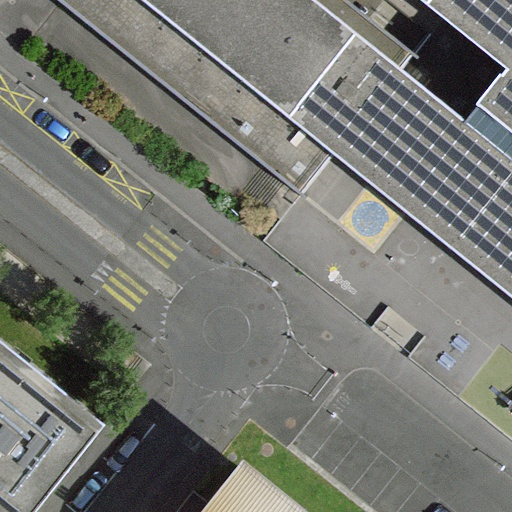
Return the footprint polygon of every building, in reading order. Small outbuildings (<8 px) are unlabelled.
[(408,197),(467,123),(403,76),(419,57),(347,0),(58,0),(304,197),(345,145),(408,197)] [(511,0),(419,0),(508,73),(511,68),(511,0)] [(511,68),(508,73),(467,123),(408,197),(511,279),(511,68)] [(0,322),(0,511),(33,511),(115,415),(0,322)] [(293,511),(241,469),(206,511),(293,511)]
